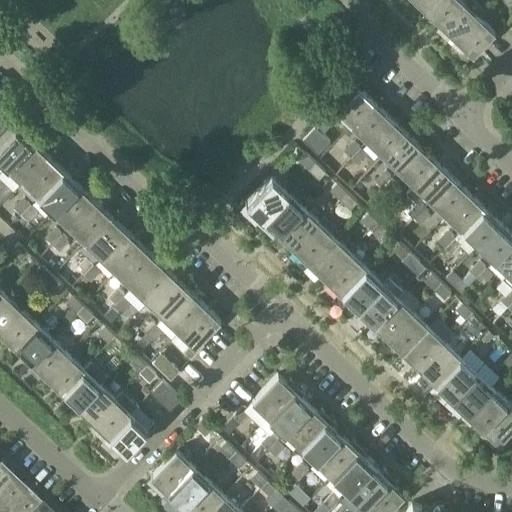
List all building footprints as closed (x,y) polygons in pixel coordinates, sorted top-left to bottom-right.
[(415,0),(424,8),(432,0),(415,0)] [(462,0),(432,0),(424,8),(440,23),(462,0)] [(478,14),(478,15),(484,9),(474,0),(462,0),(440,23),(441,24),(435,29),(451,43),(478,14)] [(472,54),(494,30),(478,15),(478,14),(451,43),(466,58),(471,53),(472,54)] [(334,108),(351,123),(373,100),(357,84),(334,108)] [(389,115),(373,100),(351,123),(366,138),(389,115)] [(336,119),(328,112),(319,122),(326,129),(336,119)] [(0,159),(6,165),(31,138),(15,123),(11,119),(7,115),(0,121),(0,134),(2,136),(0,138),(0,159)] [(404,130),(389,115),(366,138),(382,153),(404,130)] [(303,138),(318,152),(332,138),(317,123),(303,138)] [(398,168),(420,145),(404,130),(382,153),(398,168)] [(21,180),(47,153),(31,138),(6,165),(21,180)] [(345,150),(350,156),(360,146),(354,140),(345,150)] [(398,168),(413,183),(436,159),(420,145),(398,168)] [(360,146),(350,156),(356,161),(366,151),(360,146)] [(300,157),(310,167),(316,161),(305,151),(300,157)] [(63,168),(47,153),(21,180),(37,195),(63,168)] [(407,210),(413,215),(422,205),(423,205),(430,199),(429,198),(451,174),(436,159),(413,183),(406,191),(416,200),(407,210)] [(316,161),(310,167),(320,176),(326,171),(316,161)] [(63,168),(37,195),(53,210),(78,183),(63,168)] [(376,180),(382,185),(391,175),(385,170),(376,180)] [(271,174),(245,201),(246,203),(241,208),(257,223),(288,191),(271,174)] [(430,199),(445,213),(467,189),(451,174),(429,198),(430,199)] [(382,185),(383,187),(387,191),(397,181),(391,175),(382,185)] [(331,187),(341,197),(347,191),(337,181),(331,187)] [(68,225),(94,198),(78,183),(53,210),(68,225)] [(483,204),(467,189),(445,213),(461,228),(483,204)] [(304,205),(288,191),(257,223),(272,237),(278,232),(278,233),(304,205)] [(347,191),(341,197),(351,206),(357,200),(347,191)] [(15,207),(21,213),(30,202),(25,197),(15,207)] [(110,213),(94,198),(68,225),(84,240),(110,213)] [(36,208),(30,202),(21,213),(27,218),(36,208)] [(461,228),(476,243),(499,219),(483,204),(461,228)] [(293,247),(319,220),(304,205),(278,233),(293,247)] [(428,210),(423,205),(422,205),(413,215),(419,221),(428,210)] [(363,217),(373,226),(378,221),(368,211),(363,217)] [(100,255),(126,228),(110,213),(84,240),(100,255)] [(511,236),(511,231),(499,219),(476,243),(492,258),(511,236)] [(319,220),(293,247),(309,262),(335,235),(319,220)] [(378,221),(373,226),(383,236),(388,230),(378,221)] [(52,242),(62,232),(56,227),(46,237),(52,242)] [(141,243),(126,228),(100,255),(116,270),(141,243)] [(439,240),(444,245),(454,235),(448,230),(439,240)] [(62,232),(52,242),(58,248),(68,238),(62,232)] [(309,262),(325,277),(351,250),(335,235),(309,262)] [(454,235),(444,245),(450,251),(460,241),(454,235)] [(511,267),(511,236),(492,258),(507,273),(511,267)] [(28,251),(18,241),(13,247),(23,257),(28,251)] [(394,247),(404,256),(409,250),(399,241),(394,247)] [(131,285),(157,258),(141,243),(116,270),(131,285)] [(351,250),(325,277),(340,292),(366,265),(351,250)] [(414,266),(419,260),(409,250),(404,256),(414,266)] [(78,267),(84,272),(93,262),(88,257),(78,267)] [(173,273),(157,258),(131,285),(147,300),(173,273)] [(470,270),(476,275),(485,265),(480,260),(470,270)] [(99,268),(93,262),(84,272),(90,278),(99,268)] [(37,270),(47,280),(52,274),(42,264),(37,270)] [(382,280),(366,265),(340,292),(356,307),(382,280)] [(491,270),(485,265),(476,275),(482,281),(491,270)] [(462,278),(468,283),(476,275),(470,270),(462,278)] [(425,277),(436,286),(441,280),(431,271),(425,277)] [(163,315),(188,288),(173,273),(147,300),(163,315)] [(62,283),(52,274),(47,280),(57,289),(62,283)] [(492,321),(499,313),(506,306),(507,305),(511,299),(511,290),(510,288),(505,293),(503,291),(509,284),(503,278),(476,306),(484,313),(491,305),(496,310),(489,317),(492,321)] [(356,307),(360,311),(372,322),(398,295),(382,280),(356,307)] [(441,280),(436,286),(446,296),(451,290),(441,280)] [(109,297),(115,302),(125,292),(119,287),(109,297)] [(188,288),(163,315),(178,330),(204,302),(188,288)] [(0,328),(21,307),(5,292),(0,297),(0,328)] [(131,297),(125,292),(115,302),(121,308),(131,297)] [(67,321),(78,309),(84,304),(74,294),(68,300),(73,305),(62,316),(67,321)] [(372,322),(388,337),(414,310),(398,295),(372,322)] [(467,316),(472,310),(462,301),(457,306),(467,316)] [(220,318),(204,302),(178,330),(190,341),(183,349),(190,356),(203,343),(200,339),(220,318)] [(94,313),(84,304),(78,309),(88,319),(94,313)] [(37,322),(21,307),(0,328),(0,330),(14,345),(37,322)] [(414,310),(388,337),(403,352),(429,325),(414,310)] [(472,310),(467,316),(477,325),(482,320),(472,310)] [(141,327),(146,332),(156,322),(150,316),(141,327)] [(30,360),(52,336),(37,322),(14,345),(30,360)] [(162,327),(156,322),(146,332),(152,337),(162,327)] [(99,330),(109,339),(115,333),(105,324),(99,330)] [(403,352),(419,367),(445,340),(429,325),(403,352)] [(487,328),(480,335),(486,341),(493,334),(487,328)] [(125,343),(115,333),(109,339),(119,349),(125,343)] [(68,351),(52,336),(30,360),(46,375),(68,351)] [(445,340),(419,367),(435,382),(460,355),(445,340)] [(68,351),(46,375),(61,390),(84,366),(68,351)] [(151,360),(170,377),(179,368),(160,351),(151,360)] [(131,359),(141,369),(146,363),(136,354),(131,359)] [(435,382),(450,397),(476,370),(460,355),(435,382)] [(156,373),(146,363),(141,369),(151,379),(156,373)] [(77,405),(99,381),(84,366),(61,390),(77,405)] [(476,370),(450,397),(466,412),(492,384),(476,370)] [(252,400),(268,415),(297,384),(290,378),(287,381),(278,373),(252,400)] [(162,379),(153,389),(171,406),(175,402),(181,396),(170,386),(162,379)] [(115,396),(99,381),(77,405),(93,420),(115,396)] [(284,430),(310,403),(301,395),(304,391),(297,384),(268,415),(284,430)] [(507,399),(492,384),(466,412),(482,426),(507,399)] [(93,420),(88,425),(103,440),(131,411),(138,404),(122,389),(115,396),(93,420)] [(511,427),(511,403),(507,399),(482,426),(498,442),(511,427)] [(284,430),(299,445),(328,414),(321,407),(318,411),(310,403),(284,430)] [(243,404),(233,414),(239,420),(249,410),(243,404)] [(119,455),(124,449),(124,450),(147,426),(131,411),(103,440),(119,455)] [(315,460),(341,433),(332,425),(336,421),(328,414),(299,445),(315,460)] [(212,426),(202,416),(196,422),(206,432),(212,426)] [(256,460),(268,447),(267,447),(277,437),(271,431),(250,454),(256,460)] [(315,460),(330,475),(359,444),(352,437),(349,441),(341,433),(315,460)] [(267,447),(268,447),(273,452),(283,442),(277,437),(267,447)] [(220,445),(230,455),(236,449),(226,439),(220,445)] [(346,490),(372,463),(364,455),(367,451),(359,444),(330,475),(346,490)] [(162,496),(193,463),(176,448),(150,475),(152,476),(147,481),(162,496)] [(246,458),(236,449),(230,455),(240,464),(246,458)] [(293,471),(300,478),(309,467),(303,461),(293,471)] [(177,511),(182,505),(183,506),(208,478),(193,463),(162,496),(177,511)] [(346,490),(362,504),(391,474),(384,467),(381,470),(372,463),(346,490)] [(7,472),(0,466),(0,465),(0,496),(12,484),(4,476),(7,472)] [(252,475),(262,484),(267,479),(257,469),(252,475)] [(369,511),(386,511),(404,493),(395,484),(398,481),(391,474),(362,504),(369,511)] [(183,506),(189,511),(206,511),(224,493),(208,478),(183,506)] [(277,488),(267,479),(262,484),(272,494),(277,488)] [(295,482),(288,490),(296,498),(303,490),(295,482)] [(0,496),(0,511),(16,511),(32,496),(24,488),(21,492),(12,484),(0,496)] [(324,501),(330,507),(339,497),(334,491),(324,501)] [(224,493),(206,511),(236,511),(240,508),(224,493)] [(16,511),(42,511),(36,506),(39,502),(32,496),(16,511)] [(330,507),(335,511),(345,502),(339,497),(330,507)] [(283,505),(290,511),(294,511),(299,508),(288,499),(283,505)] [(433,511),(412,501),(406,511),(433,511)]
